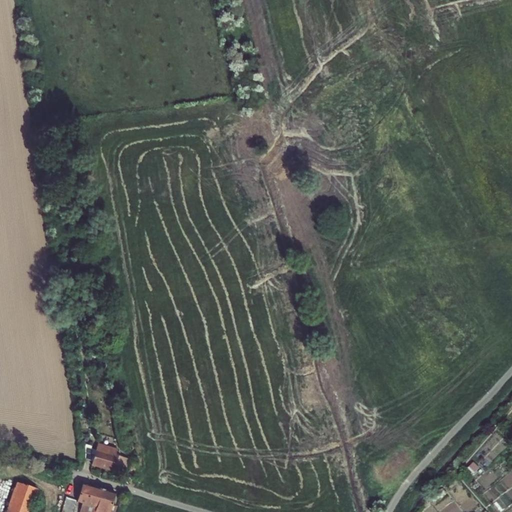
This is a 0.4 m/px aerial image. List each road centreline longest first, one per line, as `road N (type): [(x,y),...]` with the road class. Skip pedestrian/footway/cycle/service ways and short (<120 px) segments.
road 1 (unclassified): [(0,459),(203,511)]
road 2 (unclassified): [(389,511),(511,370)]
